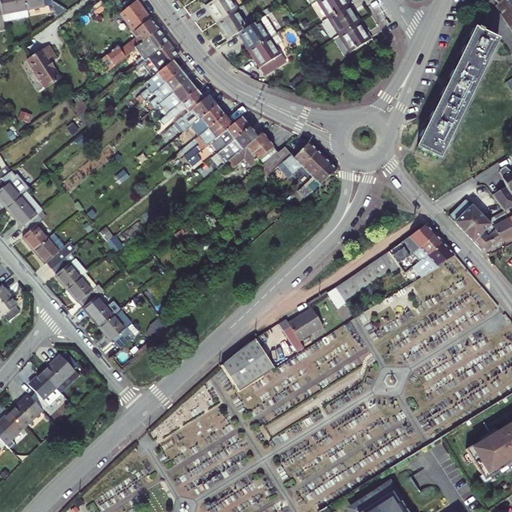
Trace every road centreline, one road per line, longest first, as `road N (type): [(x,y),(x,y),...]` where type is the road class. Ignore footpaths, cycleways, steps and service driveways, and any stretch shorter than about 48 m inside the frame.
road 1 (residential): [(141,410),(330,233)]
road 2 (tertiary): [(511,306),(399,179),(387,147)]
road 3 (residential): [(34,511),(141,410)]
road 4 (tertiary): [(157,0),(212,71),(259,100)]
road 5 (residential): [(141,410),(57,314)]
